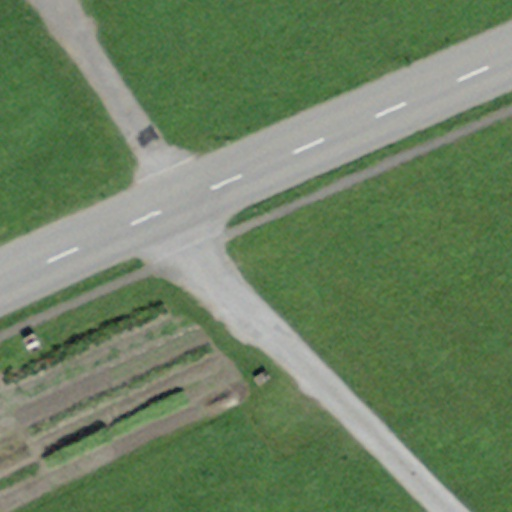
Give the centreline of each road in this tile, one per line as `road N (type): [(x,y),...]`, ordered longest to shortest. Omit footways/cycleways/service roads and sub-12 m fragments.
road 1 (tertiary): [(511,57),(0,284)]
road 2 (track): [(163,210),(448,511)]
